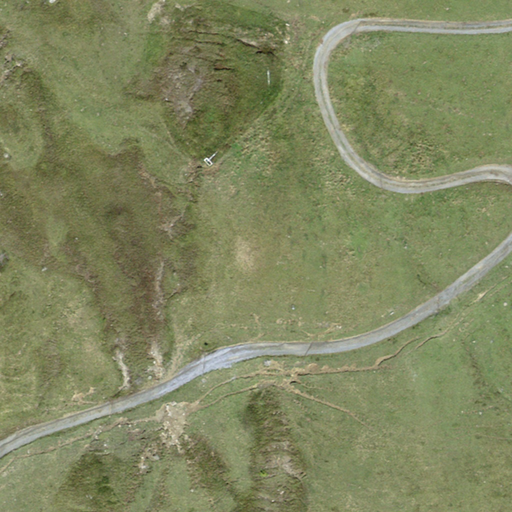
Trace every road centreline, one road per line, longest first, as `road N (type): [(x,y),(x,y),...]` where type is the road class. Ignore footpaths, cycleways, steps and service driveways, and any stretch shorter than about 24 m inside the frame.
road 1 (track): [(0,458),(42,434),(161,394),(221,358),(331,352),(386,338),(511,246)]
road 2 (track): [(511,179),(486,175),(421,192),(387,187),(355,171),(323,88),(326,49),(353,28),(511,29)]
